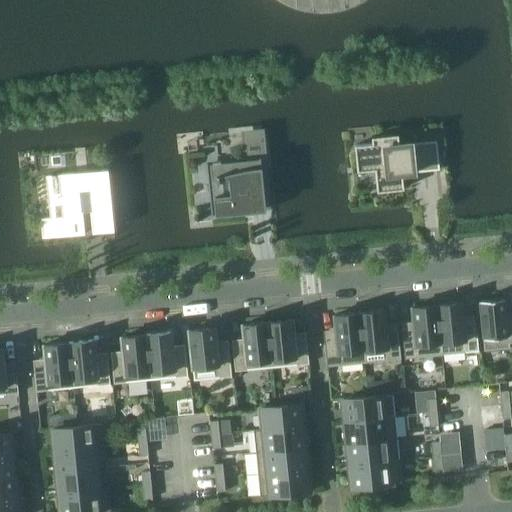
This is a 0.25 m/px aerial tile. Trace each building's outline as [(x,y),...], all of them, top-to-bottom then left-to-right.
[(404,189),(402,173),(439,170),(437,141),(399,145),(398,134),(371,137),(372,143),(354,145),(357,171),(375,169),(377,191),(404,189)] [(263,206),(262,192),(264,192),(261,168),(266,168),(266,169),(267,169),(265,143),(243,146),(244,162),(207,166),(212,215),(214,215),(213,211),(214,211),(215,215),(237,213),(236,209),(250,208),(263,206)] [(82,212),(90,211),(92,232),(114,230),(108,169),(58,175),(62,216),(40,219),(42,238),(84,233),(82,212)] [(479,300),(484,350),(510,348),(509,343),(511,342),(511,317),(507,318),(505,297),(479,300)] [(437,304),(442,355),(467,352),(466,348),(478,346),(476,322),(464,323),(461,302),(437,304)] [(442,355),(437,304),(412,307),(414,328),(402,329),(405,359),(442,355)] [(384,310),(359,312),(364,363),(401,359),(398,330),(386,331),(384,310)] [(327,366),(364,363),(359,312),(334,315),(336,336),(324,337),(327,366)] [(267,322),(271,367),(309,363),(306,339),(294,340),(292,319),(267,322)] [(235,371),(271,367),(267,322),(242,324),(244,345),(233,346),(235,371)] [(189,330),(194,380),(232,376),(229,347),(217,348),(214,327),(189,330)] [(171,331),(150,333),(155,379),(188,376),(185,351),(173,352),(171,331)] [(114,383),(155,379),(150,333),(121,336),(123,357),(112,359),(114,383)] [(93,339),(68,342),(73,387),(110,384),(108,359),(96,360),(93,339)] [(36,391),(73,387),(68,342),(44,344),(46,365),(34,367),(36,391)] [(2,349),(0,348),(0,394),(18,393),(16,368),(4,370),(2,349)] [(401,393),(405,392),(404,378),(392,380),(393,394),(401,393)] [(501,406),(510,405),(508,391),(500,392),(501,406)] [(345,421),(394,416),(392,394),(340,399),(341,413),(344,412),(345,421)] [(427,399),(428,413),(437,412),(436,398),(427,399)] [(263,430),(303,425),(302,416),(304,416),(303,403),(261,407),(263,429),(263,430)] [(511,418),(510,405),(501,406),(502,419),(511,418)] [(428,413),(430,427),(438,426),(437,412),(428,413)] [(74,414),(65,415),(66,427),(69,427),(75,426),(74,414)] [(344,443),(396,438),(394,416),(345,421),(346,430),(343,431),(344,443)] [(209,421),(211,435),(220,434),(218,421),(209,421)] [(66,427),(50,429),(51,442),(54,442),(54,451),(104,446),(102,423),(75,426),(69,427),(66,427)] [(256,452),(308,447),(306,434),(304,434),(303,425),(263,430),(263,429),(253,430),(256,452)] [(138,443),(147,442),(145,428),(137,429),(138,443)] [(0,456),(13,455),(12,446),(14,446),(13,432),(0,433),(0,456)] [(211,435),(212,449),(221,448),(220,434),(211,435)] [(349,464),(399,459),(396,438),(344,443),(346,456),(348,455),(349,464)] [(431,442),(433,456),(441,455),(441,447),(440,441),(431,442)] [(138,443),(139,456),(148,455),(147,442),(138,443)] [(460,445),(441,447),(441,455),(461,453),(460,445)] [(104,446),(54,451),(55,460),(53,460),(54,473),(97,468),(97,469),(106,468),(104,446)] [(258,473),(307,468),(306,459),(309,459),(308,447),(256,452),(258,473)] [(0,478),(17,476),(16,464),(14,464),(13,455),(0,456),(0,478)] [(433,456),(434,470),(443,469),(441,455),(433,456)] [(349,487),(401,482),(399,459),(349,464),(350,473),(348,474),(349,487)] [(215,478),(224,477),(223,464),(214,464),(215,478)] [(97,468),(54,473),(56,485),(58,485),(59,494),(99,490),(99,489),(97,469),(97,468)] [(260,496),(312,491),(311,477),(308,477),(307,468),(258,473),(260,496)] [(142,486),(151,485),(150,471),(141,472),(142,486)] [(0,478),(0,499),(17,498),(16,489),(19,489),(17,476),(0,478)] [(225,491),(224,477),(215,478),(217,492),(225,491)] [(142,486),(144,499),(153,498),(151,485),(142,486)] [(99,490),(59,494),(60,503),(57,503),(58,511),(102,511),(111,511),(108,488),(99,489),(99,490)] [(0,499),(0,511),(20,511),(20,507),(18,507),(17,498),(0,499)]
